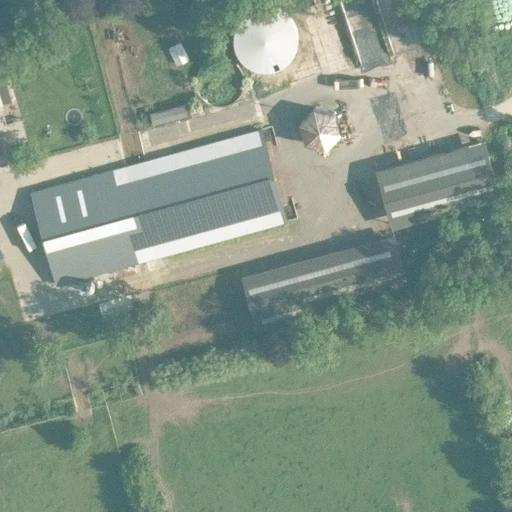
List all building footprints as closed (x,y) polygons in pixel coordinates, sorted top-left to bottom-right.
[(285,17),(283,14),(281,11),(278,9),(275,7),(272,5),(269,4),(266,3),(262,3),(259,2),(256,2),(254,3),(250,3),(246,5),(242,7),(238,9),(235,12),(232,16),(230,19),(228,23),(226,28),(226,33),(226,37),(227,43),(228,47),(230,51),(233,55),(237,59),(240,62),(245,65),(249,66),(253,67),(258,68),(262,67),(267,66),(271,65),(276,62),(279,60),(283,56),(286,52),(289,47),(290,43),(291,38),(291,34),(290,30),(290,26),(288,23),(287,20),(285,17)] [(409,49),(408,35),(391,37),(392,51),(409,49)] [(511,47),(503,48),(505,63),(511,62),(511,47)] [(234,66),(232,64),(230,62),(228,60),(226,58),(224,57),(221,56),(219,56),(217,55),(214,55),(212,55),(210,55),(207,56),(204,57),(201,58),(199,60),(196,62),(194,65),(193,67),(191,71),(190,74),(189,78),(189,81),(190,85),(191,88),(192,91),(194,94),(198,97),(200,99),(204,101),(207,102),(210,103),(213,103),(216,103),(220,102),(223,101),(227,99),(229,97),(232,95),(234,92),(236,88),(237,85),(238,82),(238,79),(237,76),(237,73),(236,70),(235,68),(234,66)] [(298,82),(285,89),(294,105),(307,98),(298,82)] [(372,111),(422,111),(422,95),(372,95),(372,111)] [(26,189),(51,281),(279,219),(254,126),(26,189)]
